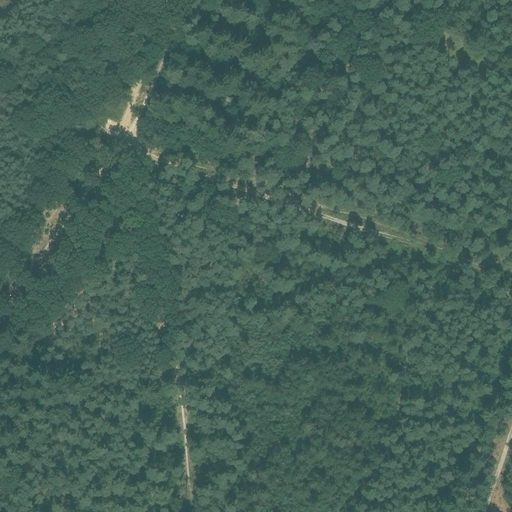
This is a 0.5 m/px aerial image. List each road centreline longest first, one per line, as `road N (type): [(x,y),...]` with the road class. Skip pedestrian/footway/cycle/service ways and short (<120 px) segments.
road 1 (track): [(136,146),(511,277)]
road 2 (track): [(136,146),(141,247),(172,351),(195,511)]
road 3 (track): [(419,246),(389,450),(336,511)]
road 4 (track): [(122,138),(170,0)]
